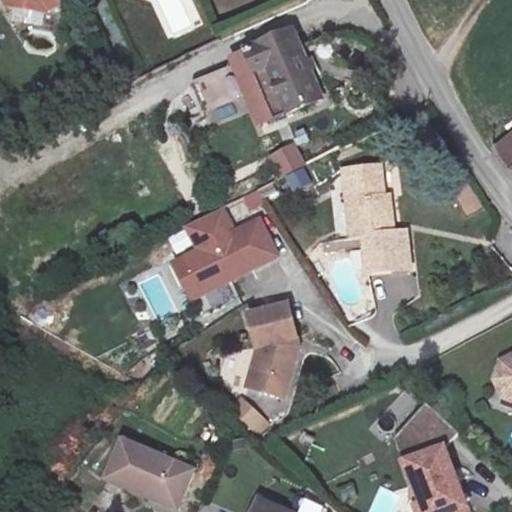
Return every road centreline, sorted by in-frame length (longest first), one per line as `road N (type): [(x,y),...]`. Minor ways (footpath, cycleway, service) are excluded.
road 1 (unclassified): [(400,0),(462,141),(511,207)]
road 2 (residential): [(380,353),(415,360),(511,304)]
